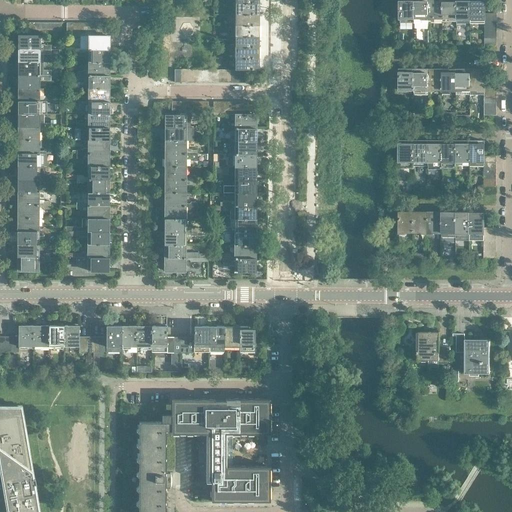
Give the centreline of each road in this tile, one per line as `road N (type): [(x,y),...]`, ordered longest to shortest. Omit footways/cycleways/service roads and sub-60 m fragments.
road 1 (residential): [(132,92),(132,13),(0,12)]
road 2 (residential): [(131,297),(132,92)]
road 3 (tertiary): [(285,295),(288,93)]
road 4 (residential): [(510,297),(511,104)]
road 5 (residential): [(128,386),(286,386)]
road 6 (residential): [(132,92),(288,93)]
road 7 (tertiary): [(285,295),(131,297)]
road 8 (tertiary): [(366,296),(510,297)]
road 9 (tertiary): [(131,297),(0,297)]
road 10 (residential): [(278,511),(286,499),(286,386)]
